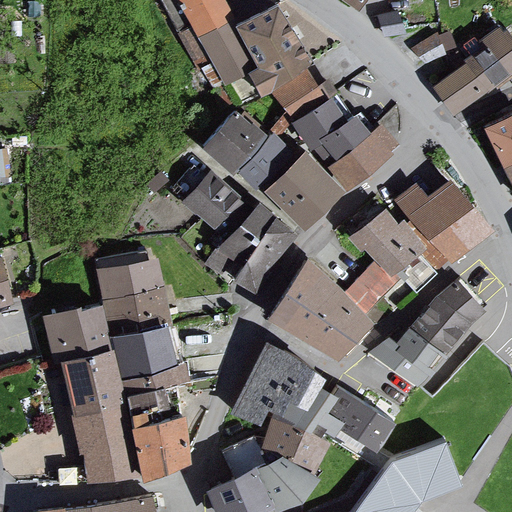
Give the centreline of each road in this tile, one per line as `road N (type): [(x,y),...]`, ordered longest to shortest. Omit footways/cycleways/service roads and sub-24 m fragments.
road 1 (residential): [(441,125),(307,234),(260,297),(200,457),(179,481)]
road 2 (unknown): [(260,297),(337,359),(497,209)]
road 3 (residential): [(441,125),(386,59),(317,0)]
road 4 (residential): [(179,481),(8,504)]
road 5 (residential): [(511,242),(441,125)]
